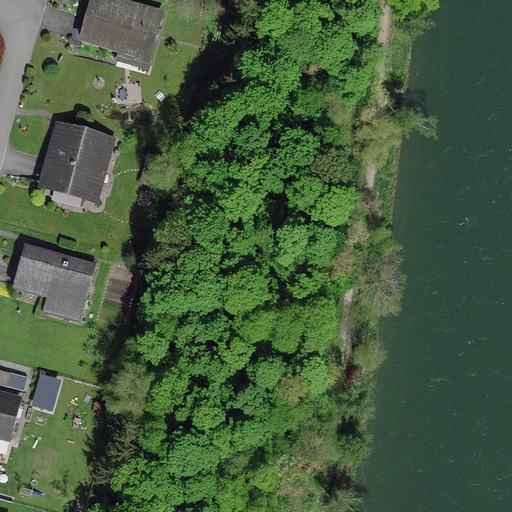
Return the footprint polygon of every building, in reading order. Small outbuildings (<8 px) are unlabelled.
[(101,0),(89,0),(79,41),(117,52),(115,62),(143,70),(158,15),(101,0)] [(54,129),(39,185),(41,186),(41,184),(93,198),(92,200),(94,200),(109,144),(54,129)] [(92,267),(22,248),(11,289),(56,301),(52,316),(77,322),(92,267)] [(25,379),(0,372),(0,387),(21,393),(25,379)] [(59,411),(67,379),(47,374),(39,406),(59,411)] [(0,439),(8,441),(18,403),(0,397),(0,439)]
